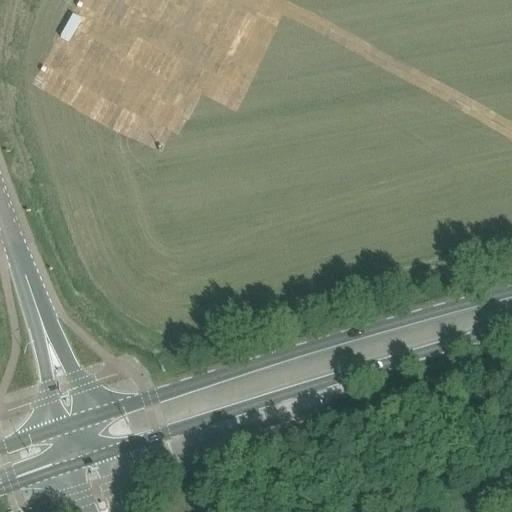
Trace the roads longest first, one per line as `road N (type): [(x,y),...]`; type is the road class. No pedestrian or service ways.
road 1 (secondary): [(511,292),(89,420)]
road 2 (secondary): [(99,454),(511,326)]
road 3 (tertiary): [(89,420),(64,350),(33,300)]
road 4 (tertiary): [(33,300),(60,429)]
